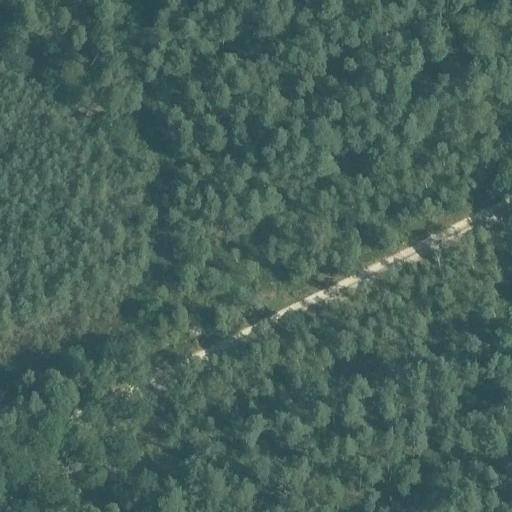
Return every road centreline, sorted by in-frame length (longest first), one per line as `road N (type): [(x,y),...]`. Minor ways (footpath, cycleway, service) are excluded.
road 1 (track): [(0,461),(511,210)]
road 2 (track): [(161,511),(154,381)]
